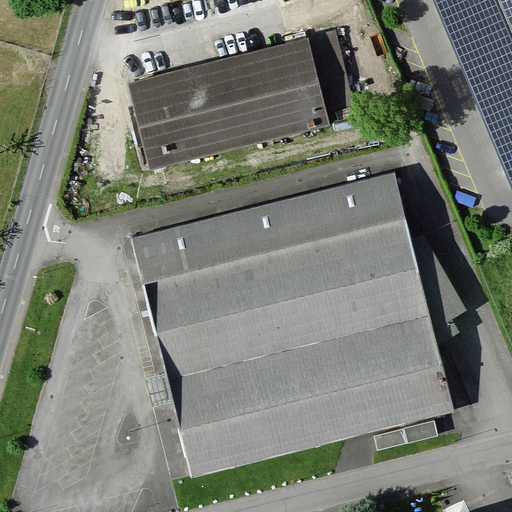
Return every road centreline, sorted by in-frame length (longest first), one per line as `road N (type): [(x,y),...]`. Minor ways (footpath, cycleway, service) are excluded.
road 1 (unknown): [(104,246),(351,159),(412,154)]
road 2 (tertiary): [(0,304),(91,0)]
